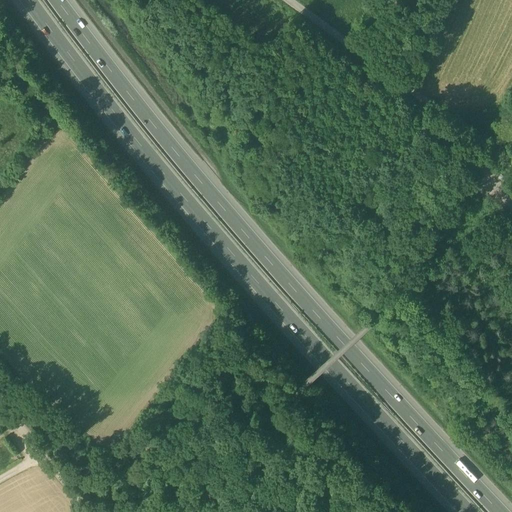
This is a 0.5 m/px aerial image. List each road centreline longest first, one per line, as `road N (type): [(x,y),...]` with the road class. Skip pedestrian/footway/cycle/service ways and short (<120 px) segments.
road 1 (motorway): [(498,511),(255,247),(54,0)]
road 2 (motorway): [(25,0),(224,248),(466,511)]
road 3 (unclassified): [(493,150),(289,0)]
road 4 (unclassified): [(0,397),(92,511)]
